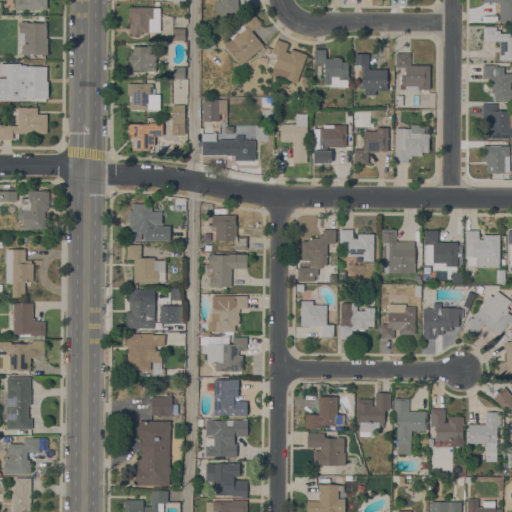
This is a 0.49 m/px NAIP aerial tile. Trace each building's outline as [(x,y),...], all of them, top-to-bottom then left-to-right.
[(14,9),(14,0),(46,0),(46,9),(14,9)] [(237,0),(238,12),(217,13),(216,0),(237,0)] [(511,0),(511,21),(499,21),(499,1),(483,1),(483,0),(511,0)] [(129,7),(153,7),(153,8),(160,8),(160,31),(149,31),(141,31),(141,34),(139,34),(139,35),(134,35),(134,34),(131,34),(131,32),(129,32),(129,7)] [(240,64),(225,45),(235,36),(231,31),(243,22),(241,21),(252,12),(261,23),(252,30),(264,45),(240,64)] [(18,31),(19,31),(19,21),(27,21),(27,22),(44,22),(44,21),(46,21),(46,38),(47,38),(47,53),(45,53),(45,59),(39,59),(39,54),(22,53),(22,44),(18,43),(18,31)] [(499,40),(483,40),(483,26),(496,26),(496,30),(500,30),(500,33),(511,33),(511,59),(499,59),(499,40)] [(185,28),(185,40),(172,40),(172,28),(185,28)] [(296,82),(287,79),(271,74),(278,54),(271,52),(276,38),(288,43),(285,51),(290,53),(292,48),(307,54),(296,82)] [(147,46),(147,45),(151,45),(151,53),(156,53),(156,63),(155,63),(155,70),(153,70),(153,72),(150,72),(150,70),(146,70),(146,69),(143,69),(143,71),(141,71),(141,69),(129,69),(129,64),(130,64),(130,61),(129,62),(127,60),(127,56),(129,55),(130,55),(130,52),(133,52),(133,46),(147,46)] [(314,48),(326,49),(325,58),(332,58),(332,56),(339,56),(339,58),(341,58),(341,61),(348,61),(348,75),(349,75),(349,79),(348,79),(348,86),(330,86),(330,84),(323,83),(323,74),(324,74),(324,71),(323,71),(323,69),(324,69),(324,66),(323,66),(323,64),(324,64),(324,63),(314,62),(314,48)] [(396,52),(410,52),(410,65),(429,65),(429,69),(430,69),(430,72),(429,72),(429,75),(430,75),(430,78),(429,78),(429,79),(430,79),(430,84),(429,84),(429,89),(423,89),(423,90),(420,90),(420,89),(419,89),(419,91),(405,91),(405,85),(401,85),(401,83),(400,83),(400,80),(401,80),(401,79),(400,79),(400,75),(401,75),(401,74),(405,74),(404,74),(404,71),(405,71),(405,66),(396,67),(396,52)] [(387,69),(386,87),(388,87),(387,90),(375,90),(375,87),(362,87),(362,69),(361,69),(361,64),(354,64),(355,53),(369,53),(369,69),(387,69)] [(268,58),(266,64),(258,61),(260,56),(268,58)] [(6,75),(5,75),(5,63),(20,63),(20,64),(26,64),(26,66),(46,66),(46,81),(48,81),(48,97),(22,97),(22,87),(24,87),(24,86),(20,86),(20,87),(6,87),(6,75)] [(511,73),(511,99),(494,99),(494,92),(491,92),(491,81),(482,81),(483,64),(497,64),(497,66),(504,66),(503,73),(511,73)] [(184,66),(184,78),(171,78),(172,66),(184,66)] [(152,84),(152,88),(154,88),(154,93),(152,93),(152,95),(148,95),(148,109),(139,108),(139,110),(136,110),(136,108),(131,108),(131,100),(130,100),(130,95),(131,95),(131,93),(128,93),(128,83),(152,84)] [(203,120),(203,97),(219,97),(219,120),(203,120)] [(511,137),(485,137),(486,121),(491,121),(491,116),(482,116),(482,103),(497,103),(497,110),(511,110),(511,115),(511,137)] [(172,116),(172,104),(184,104),(184,116),(172,116)] [(17,107),(37,107),(37,113),(47,114),(47,133),(13,133),(13,139),(0,138),(0,124),(12,124),(12,125),(17,125),(17,107)] [(293,141),(280,141),(280,124),(296,124),(296,114),(306,114),(306,124),(307,124),(307,162),(292,162),(293,141)] [(184,118),(184,129),(182,129),(182,128),(172,128),(172,118),(184,118)] [(132,138),(127,137),(127,134),(128,134),(128,126),(128,123),(149,123),(149,122),(162,122),(162,135),(154,135),(154,145),(150,145),(150,149),(132,149),(132,138)] [(312,149),(319,149),(319,148),(313,148),(313,128),(319,128),(319,127),(323,127),(323,124),(346,124),(346,146),(326,146),(326,162),(312,162),(312,149)] [(377,124),(377,127),(388,127),(388,150),(378,150),(378,151),(368,151),(368,163),(353,163),(353,149),(364,149),(363,124),(377,124)] [(395,127),(410,127),(410,124),(424,124),(424,133),(429,133),(429,137),(428,137),(428,151),(421,151),(421,154),(411,154),(411,158),(407,158),(407,162),(395,162),(395,127)] [(231,159),(231,154),(202,154),(202,133),(213,133),(213,132),(215,132),(215,139),(235,139),(235,135),(237,135),(237,133),(240,133),(240,135),(243,135),(243,140),(254,140),(254,148),(256,148),(256,151),(254,151),(254,160),(231,159)] [(509,155),(504,155),(503,170),(504,170),(504,172),(486,172),(486,161),(482,161),(482,145),(509,145),(509,150),(509,155)] [(0,190),(16,191),(16,201),(0,201),(0,190)] [(48,191),(48,207),(47,207),(47,210),(44,210),(44,229),(23,228),(23,220),(18,220),(18,208),(21,208),(21,197),(27,197),(27,190),(48,191)] [(151,203),(151,211),(162,211),(161,224),(156,224),(156,226),(170,226),(170,240),(144,240),(144,233),(141,233),(141,240),(129,240),(129,211),(132,211),(132,203),(151,203)] [(215,226),(212,226),(212,215),(235,215),(235,224),(236,224),(236,235),(248,235),(248,249),(233,249),(233,239),(215,239),(215,226)] [(301,241),(308,241),(308,237),(319,237),(319,234),(322,234),(322,229),(335,229),(335,242),(327,242),(326,264),(321,264),(321,268),(317,268),(317,275),(314,275),(314,280),(297,280),(297,266),(309,266),(309,260),(301,260),(301,241)] [(346,243),(339,243),(339,229),(352,229),(352,238),(358,238),(358,233),(373,233),(373,260),(362,260),(362,255),(346,255),(346,243)] [(381,229),(396,229),(395,241),(414,241),(414,246),(414,272),(385,272),(386,242),(381,242),(381,229)] [(457,242),(457,266),(456,266),(456,270),(432,269),(432,264),(424,264),(424,244),(423,244),(423,230),(438,230),(437,242),(457,242)] [(465,230),(478,230),(478,239),(483,239),(483,234),(499,234),(499,266),(476,266),(476,265),(467,264),(467,256),(465,256),(465,230)] [(134,258),(126,258),(127,244),(141,244),(141,257),(154,257),(154,260),(165,260),(165,281),(157,281),(157,282),(134,282),(134,258)] [(6,249),(25,249),(25,260),(31,260),(31,263),(33,263),(33,281),(25,281),(25,295),(22,295),(22,296),(12,296),(12,283),(6,283),(6,249)] [(231,267),(231,286),(213,285),(213,286),(209,286),(210,275),(205,275),(205,263),(208,263),(208,253),(213,253),(213,254),(229,254),(229,253),(247,253),(246,268),(231,267)] [(154,318),(153,318),(153,327),(126,327),(126,312),(131,312),(131,301),(128,301),(128,288),(155,289),(155,299),(154,318)] [(511,317),(499,334),(493,330),(492,332),(486,327),(487,326),(484,323),(474,336),(463,327),(471,316),(473,317),(490,294),(493,296),(497,290),(511,301),(506,307),(509,309),(507,312),(511,315),(511,317)] [(247,295),(247,308),(239,308),(238,312),(238,314),(239,314),(239,320),(238,320),(238,324),(235,324),(234,331),(216,331),(216,330),(208,330),(208,321),(211,321),(211,305),(212,305),(212,295),(247,295)] [(301,300),(312,300),(312,304),(326,304),(326,324),(334,324),(333,336),(321,336),(321,325),(301,325),(301,300)] [(458,300),(457,308),(459,308),(459,309),(462,309),(462,317),(458,317),(458,331),(435,330),(435,339),(423,338),(424,308),(433,308),(433,303),(440,303),(440,300),(458,300)] [(32,318),(34,318),(34,321),(45,321),(45,336),(30,335),(30,333),(13,333),(13,302),(32,302),(32,318)] [(357,302),(356,310),(364,310),(364,307),(375,307),(374,311),(374,325),(367,325),(367,328),(364,328),(365,330),(363,331),(359,331),(357,329),(358,328),(355,328),(355,329),(352,329),(351,337),(339,337),(339,324),(350,324),(350,322),(348,322),(348,320),(350,320),(350,317),(348,317),(348,315),(350,315),(350,310),(349,310),(349,302),(357,302)] [(414,334),(398,333),(399,329),(393,329),(393,338),(380,338),(381,323),(387,323),(388,303),(405,303),(405,306),(415,307),(414,334)] [(160,322),(160,305),(182,305),(182,322),(175,322),(160,322)] [(131,369),(131,362),(128,362),(128,359),(127,359),(127,353),(128,353),(128,350),(127,350),(127,346),(125,346),(126,333),(152,333),(152,334),(164,334),(164,345),(155,345),(155,350),(160,350),(160,360),(161,360),(161,368),(162,368),(162,375),(152,375),(152,361),(150,361),(150,369),(131,369)] [(247,336),(247,349),(237,349),(237,354),(242,354),(242,370),(215,370),(215,361),(206,361),(206,352),(202,352),(202,345),(203,345),(203,336),(229,336),(229,343),(232,343),(232,336),(247,336)] [(0,341),(11,341),(11,343),(32,343),(32,340),(44,340),(44,355),(34,355),(34,357),(30,357),(30,369),(8,369),(8,367),(2,367),(2,354),(0,353),(0,341)] [(511,340),(511,375),(494,376),(494,361),(505,361),(505,341),(511,340)] [(7,376),(30,377),(30,389),(30,404),(28,404),(28,418),(32,418),(31,428),(6,428),(6,420),(7,376)] [(238,379),(238,387),(238,396),(234,396),(234,401),(247,401),(247,415),(214,415),(214,379),(238,379)] [(511,421),(507,416),(511,412),(509,409),(506,411),(503,407),(502,408),(493,397),(498,393),(497,392),(499,390),(500,391),(504,388),(503,387),(504,386),(511,394),(511,421)] [(372,399),(372,405),(375,405),(375,392),(390,392),(389,409),(385,409),(385,411),(384,411),(384,423),(383,427),(379,427),(379,431),(374,431),(374,435),(360,435),(360,434),(359,434),(359,430),(359,422),(357,422),(357,406),(356,406),(356,399),(372,399)] [(167,416),(151,416),(151,415),(151,396),(172,397),(171,415),(167,415),(167,416)] [(337,414),(343,414),(343,424),(326,424),(326,427),(321,427),(305,427),(305,424),(305,417),(305,414),(318,414),(318,403),(319,403),(319,397),(318,397),(318,396),(337,396),(337,414)] [(408,398),(408,411),(426,411),(426,430),(411,429),(411,442),(410,455),(396,455),(396,447),(397,447),(397,441),(396,441),(397,414),(393,414),(393,398),(408,398)] [(452,445),(452,439),(435,439),(435,426),(430,426),(430,408),(445,408),(444,420),(444,422),(448,422),(448,416),(463,416),(463,425),(462,445),(452,445)] [(485,424),(485,411),(500,411),(500,426),(497,426),(496,461),(485,461),(485,443),(468,443),(468,424),(485,424)] [(205,419),(242,420),(242,419),(247,419),(247,435),(234,435),(234,443),(236,443),(236,457),(227,457),(227,455),(214,455),(214,456),(205,456),(205,437),(213,437),(213,434),(205,434),(205,419)] [(169,441),(167,441),(166,467),(170,467),(169,485),(135,484),(135,465),(138,465),(138,451),(141,452),(141,449),(139,449),(139,438),(138,438),(138,420),(170,421),(169,441)] [(324,432),(324,437),(336,437),(336,436),(344,437),(344,452),(345,452),(345,464),(337,464),(337,465),(322,465),(322,466),(314,466),(314,450),(320,450),(320,446),(319,446),(307,446),(307,432),(324,432)] [(39,437),(39,451),(27,451),(27,459),(30,459),(29,463),(30,463),(30,473),(4,473),(4,463),(4,450),(9,450),(9,443),(23,443),(23,437),(39,437)] [(205,480),(206,463),(227,463),(227,462),(240,462),(239,476),(233,476),(233,481),(234,481),(234,479),(247,480),(247,495),(232,495),(232,494),(226,494),(213,494),(213,480),(205,480)] [(451,476),(464,476),(464,486),(451,486),(451,476)] [(13,511),(13,489),(15,489),(15,477),(31,477),(31,510),(22,510),(22,511),(13,511)] [(319,484),(338,484),(337,501),(344,501),(344,511),(306,511),(306,500),(319,501),(319,484)] [(143,499),(143,506),(151,506),(151,502),(150,502),(150,490),(167,490),(167,502),(163,502),(163,511),(124,511),(124,510),(123,510),(123,507),(124,507),(124,499),(143,499)] [(467,511),(467,507),(467,498),(478,498),(478,507),(482,507),(482,500),(495,500),(494,511),(467,511)] [(206,511),(206,500),(231,501),(231,500),(241,500),(241,499),(247,499),(247,511),(206,511)] [(461,501),(461,511),(430,511),(430,501),(461,501)]
